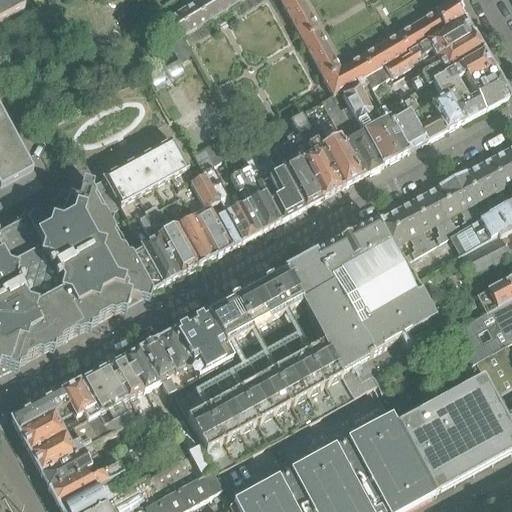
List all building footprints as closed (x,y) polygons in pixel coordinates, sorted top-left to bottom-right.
[(0,0),(0,26),(24,14),(16,0),(0,0)] [(224,16),(214,0),(204,0),(194,6),(206,26),(224,16)] [(241,5),(238,0),(214,0),(224,16),(241,5)] [(307,12),(300,0),(289,0),(279,6),(289,23),(307,12)] [(463,23),(453,5),(434,16),(433,16),(433,17),(443,35),(463,23)] [(206,26),(194,6),(178,16),(190,37),(206,26)] [(320,36),(317,30),(307,12),(289,23),(302,46),(320,36)] [(190,37),(178,16),(160,27),(172,48),(190,37)] [(443,35),(433,17),(415,27),(425,45),(443,35)] [(423,60),(432,55),(433,57),(432,57),(435,62),(473,41),(463,23),(443,35),(425,45),(408,55),(390,67),(382,71),(389,83),(391,85),(425,63),(423,60)] [(425,45),(415,27),(398,37),(408,55),(425,45)] [(330,55),(320,36),(302,46),(313,66),(330,55)] [(408,55),(398,37),(380,48),(390,67),(408,55)] [(415,95),(482,57),(473,41),(435,62),(416,73),(421,80),(410,87),(415,95)] [(390,67),(380,48),(363,58),(373,77),(382,71),(390,67)] [(340,72),(330,55),(313,66),(322,83),(340,72)] [(446,97),(491,74),(482,57),(415,95),(426,114),(431,111),(448,101),(446,97)] [(373,77),(363,58),(346,69),(357,87),(364,82),(373,77)] [(346,69),(340,72),(322,83),(333,101),(340,97),(357,87),(346,69)] [(382,71),(373,77),(364,82),(368,88),(371,94),(389,83),(382,71)] [(507,103),(502,93),(492,75),(491,74),(446,97),(448,101),(463,128),(507,103)] [(359,93),(368,88),(364,82),(357,87),(340,97),(343,103),(342,103),(352,121),(353,121),(353,122),(357,129),(378,117),(375,110),(370,113),(359,93)] [(446,137),(431,111),(426,114),(415,95),(401,104),(426,147),(446,137)] [(463,128),(448,101),(431,111),(446,137),(463,128)] [(382,171),(357,129),(353,122),(345,126),(331,102),(321,108),(362,182),(382,171)] [(426,147),(401,104),(383,115),(407,158),(426,147)] [(362,182),(321,108),(302,119),(342,193),(362,182)] [(407,158),(383,115),(382,114),(378,117),(357,129),(382,171),(407,158)] [(342,193),(302,119),(290,126),(305,153),(306,153),(308,162),(301,166),(323,204),(342,193)] [(0,147),(14,139),(5,123),(0,125),(0,147)] [(323,204),(301,166),(299,161),(291,150),(281,131),(262,140),(306,213),(323,204)] [(0,169),(24,156),(14,139),(0,147),(0,169)] [(255,147),(241,155),(250,172),(281,227),(306,213),(262,140),(254,145),(255,147)] [(241,248),(203,182),(190,189),(185,180),(189,178),(171,145),(101,183),(102,184),(94,188),(93,187),(92,188),(109,219),(134,265),(151,297),(161,292),(241,248)] [(261,238),(245,208),(233,214),(220,190),(221,189),(219,185),(212,171),(233,159),(229,151),(212,162),(211,160),(208,162),(208,163),(197,169),(198,169),(202,176),(200,177),(203,182),(241,248),(261,238)] [(511,151),(502,157),(511,175),(511,151)] [(22,180),(34,173),(24,156),(0,169),(0,189),(1,191),(10,186),(22,180)] [(511,175),(502,157),(490,163),(505,193),(511,190),(511,192),(511,193),(511,194),(511,197),(510,198),(511,201),(511,175)] [(505,193),(490,163),(476,171),(500,211),(510,205),(507,200),(504,202),(502,198),(500,199),(499,196),(505,193)] [(500,211),(476,171),(464,177),(480,206),(486,203),(488,206),(486,207),(488,211),(485,213),(488,219),(500,211)] [(281,227),(250,172),(229,182),(238,198),(239,197),(245,208),(261,238),(281,227)] [(44,191),(41,185),(34,173),(22,180),(25,185),(32,198),(44,191)] [(480,206),(464,177),(451,184),(475,226),(485,220),(483,216),(480,217),(478,213),(476,214),(473,210),(480,206)] [(32,198),(25,185),(22,180),(10,186),(20,205),(32,198)] [(475,226),(451,184),(438,191),(454,220),(460,217),(463,222),(462,223),(464,227),(461,229),(463,233),(475,226)] [(20,205),(10,186),(1,191),(0,192),(0,197),(7,211),(20,205)] [(151,297),(134,265),(109,219),(92,188),(87,192),(86,191),(0,238),(0,379),(146,301),(146,300),(151,297)] [(454,220),(438,191),(426,198),(450,242),(457,239),(456,237),(460,235),(458,230),(454,232),(452,228),(450,229),(447,224),(454,220)] [(450,242),(426,198),(414,205),(429,234),(435,231),(438,236),(436,237),(438,241),(435,243),(439,249),(450,242)] [(511,232),(511,221),(510,218),(511,216),(511,212),(511,211),(511,204),(510,205),(500,211),(488,219),(485,220),(475,226),(463,233),(460,235),(456,237),(457,239),(450,242),(461,261),(467,257),(511,232)] [(429,234),(414,205),(400,212),(425,257),(436,251),(432,245),(429,247),(427,242),(426,243),(423,238),(429,234)] [(425,257),(400,212),(388,219),(403,248),(409,244),(413,251),(411,252),(414,256),(411,258),(414,263),(425,257)] [(403,248),(388,219),(376,225),(401,271),(403,269),(411,265),(407,259),(404,261),(402,257),(401,257),(397,251),(403,248)] [(434,326),(421,302),(403,269),(401,271),(376,225),(284,275),(303,310),(324,347),(342,381),(354,403),(381,388),(377,381),(444,343),(445,341),(434,326)] [(511,304),(511,232),(467,257),(461,261),(456,264),(468,284),(509,262),(499,244),(511,236),(511,281),(475,301),(485,319),(511,304)] [(303,310),(284,275),(283,276),(228,307),(216,313),(207,318),(213,329),(226,352),(303,310)] [(511,347),(511,304),(485,319),(445,341),(444,343),(462,375),(474,368),(506,351),(511,347)] [(226,352),(213,329),(207,318),(188,328),(214,374),(232,364),(226,352)] [(214,374),(188,328),(170,338),(197,384),(214,374)] [(197,384),(170,338),(154,346),(181,392),(197,384)] [(181,392),(154,346),(137,356),(157,392),(162,389),(167,400),(181,392)] [(287,412),(289,406),(295,407),(304,402),(306,397),(312,398),(321,393),(323,387),(329,389),(342,381),(324,347),(310,354),(308,360),(303,359),(293,364),(291,370),(285,368),(276,373),(274,379),(268,378),(259,383),(257,388),(251,387),(242,392),(240,398),(234,397),(224,402),(222,407),(216,406),(207,411),(205,417),(199,415),(186,423),(205,457),(218,449),(220,444),(226,445),(235,440),(237,434),(243,436),(252,431),(254,425),(260,426),(270,421),(272,415),(277,417),(287,412)] [(511,362),(506,351),(474,368),(482,382),(484,385),(494,404),(511,393),(511,362)] [(157,392),(137,356),(123,364),(142,399),(157,392)] [(123,364),(109,371),(120,390),(129,406),(136,402),(142,399),(123,364)] [(93,380),(77,389),(90,412),(95,422),(96,422),(108,443),(135,429),(129,419),(134,416),(128,406),(129,406),(120,390),(109,371),(93,380)] [(413,511),(433,502),(511,458),(511,437),(504,423),(494,404),(484,385),(484,386),(482,383),(415,419),(396,430),(396,431),(394,432),(389,422),(388,423),(233,508),(235,511),(413,511)] [(60,398),(10,425),(18,439),(37,429),(68,413),(78,431),(95,422),(90,412),(77,389),(60,398)] [(37,429),(18,439),(21,445),(28,458),(78,431),(68,413),(37,429)] [(78,431),(28,458),(39,478),(40,479),(82,457),(108,443),(96,422),(95,422),(78,431)] [(180,423),(170,429),(180,446),(188,461),(201,484),(211,479),(211,478),(197,454),(198,453),(181,422),(180,423)] [(85,477),(48,495),(52,502),(57,511),(96,493),(108,486),(140,468),(131,452),(91,473),(85,477)] [(82,457),(40,479),(48,494),(48,495),(85,477),(91,473),(82,457)] [(121,499),(97,511),(150,511),(198,486),(185,463),(175,468),(151,482),(148,478),(118,495),(121,499)] [(150,511),(194,511),(221,497),(211,479),(201,484),(198,486),(150,511)] [(96,493),(57,511),(97,511),(121,499),(118,495),(113,497),(108,486),(96,493)]
